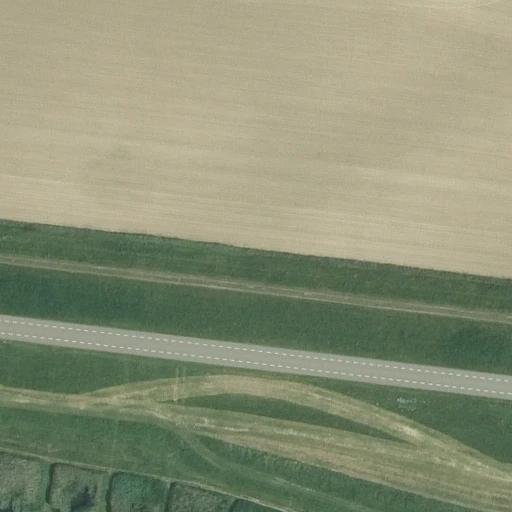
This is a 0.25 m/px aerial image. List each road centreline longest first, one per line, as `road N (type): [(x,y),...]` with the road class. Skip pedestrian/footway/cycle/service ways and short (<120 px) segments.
road 1 (tertiary): [(511,388),(0,327)]
road 2 (track): [(511,319),(0,261)]
